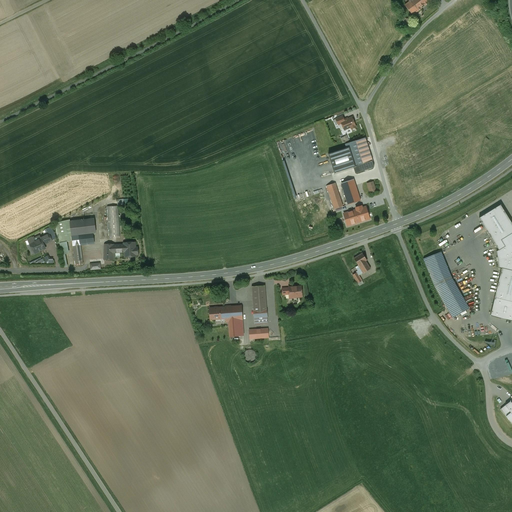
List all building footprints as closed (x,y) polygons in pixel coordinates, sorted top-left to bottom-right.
[(424,6),(419,0),(411,0),(409,1),(405,5),(413,15),(424,6)] [(341,122),(344,120),(342,116),(335,119),(338,125),(341,124),(341,122)] [(344,120),(341,122),(341,124),(344,130),(350,128),(351,129),(355,127),(354,126),(355,126),(352,117),(344,120)] [(365,139),(346,145),(347,148),(353,167),(355,174),(374,168),(372,161),(365,139)] [(353,167),(347,148),(328,154),(334,173),(353,167)] [(360,201),(353,180),(341,184),(348,205),(360,201)] [(373,182),(367,184),(370,193),(376,191),(373,182)] [(335,183),(327,186),(334,209),(342,206),(335,183)] [(511,224),(500,205),(479,218),(498,250),(496,252),(497,257),(496,258),(497,262),(498,262),(499,268),(501,268),(494,297),(511,301),(511,224)] [(118,206),(108,207),(110,237),(120,237),(118,206)] [(344,214),(348,226),(369,219),(370,219),(378,217),(375,206),(362,210),(361,206),(356,207),(356,210),(344,214)] [(81,245),(79,235),(93,233),(96,233),(94,219),(70,222),(72,241),(73,246),(81,245)] [(59,244),(72,241),(70,222),(70,220),(55,223),(59,244)] [(93,233),(79,235),(81,245),(94,244),(93,233)] [(40,239),(41,239),(44,245),(52,241),(49,234),(40,238),(40,239)] [(44,245),(41,239),(40,239),(31,244),(36,253),(40,251),(40,250),(45,248),(44,245)] [(114,245),(114,253),(124,252),(125,257),(136,256),(136,255),(138,255),(137,248),(135,248),(135,243),(124,243),(124,245),(114,245)] [(81,245),(73,246),(76,266),(83,265),(81,245)] [(114,253),(114,245),(105,245),(104,260),(114,260),(114,253)] [(437,253),(423,259),(427,268),(441,263),(437,253)] [(364,254),(355,259),(359,266),(366,261),(368,260),(364,254)] [(53,262),(52,259),(49,259),(48,255),(44,256),(45,264),(53,262)] [(366,261),(359,266),(364,273),(371,269),(366,261)] [(441,263),(427,268),(431,279),(445,274),(441,263)] [(359,276),(357,272),(353,275),(359,285),(364,282),(360,275),(359,276)] [(445,274),(431,279),(433,285),(452,318),(466,310),(447,278),(445,274)] [(265,286),(252,287),(253,309),(266,308),(265,286)] [(301,287),(289,287),(289,289),(289,294),(289,295),(292,297),(302,297),(301,287)] [(241,307),(220,308),(221,319),(226,318),(226,322),(228,322),(242,321),(241,307)] [(221,319),(220,308),(209,308),(210,319),(221,319)] [(266,308),(253,309),(254,323),(267,322),(266,308)] [(242,321),(228,322),(229,334),(243,333),(242,321)] [(267,329),(248,331),(249,340),(268,338),(267,329)] [(245,353),(244,354),(243,356),(243,359),(244,360),(245,362),(246,363),(248,364),(250,364),(252,364),(253,363),(255,362),(256,361),(256,360),(257,358),(257,357),(256,355),(256,354),(255,353),(254,352),(252,351),(251,351),(249,351),(248,351),(247,351),(246,352),(245,353)] [(507,403),(500,409),(511,423),(511,402),(510,401),(507,403)]
